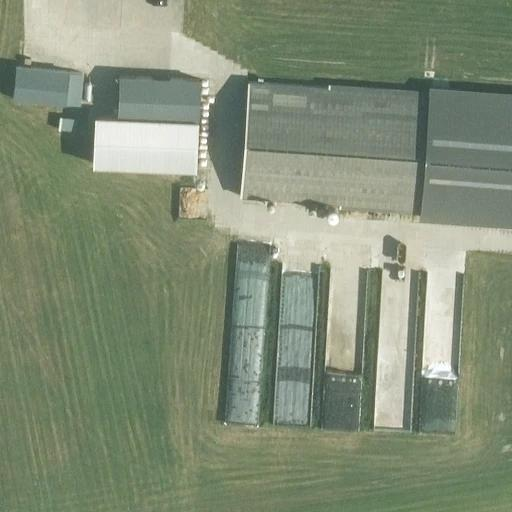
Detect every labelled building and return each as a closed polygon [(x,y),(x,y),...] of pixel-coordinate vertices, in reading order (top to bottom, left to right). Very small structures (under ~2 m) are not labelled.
[(14,96),(13,99),(66,104),(70,70),(17,65),(14,96)] [(198,79),(119,76),(118,117),(95,116),(94,163),(195,167),(198,79)] [(422,217),(470,221),(511,223),(511,90),(432,85),(431,95),(249,82),(241,196),(423,209),(422,217)] [(76,131),(77,119),(61,118),(60,129),(76,131)] [(222,419),(248,421),(258,268),(232,266),(222,419)] [(404,306),(381,305),(373,425),(403,427),(410,331),(403,330),(404,306)] [(355,323),(327,322),(322,424),(351,425),(355,323)]
